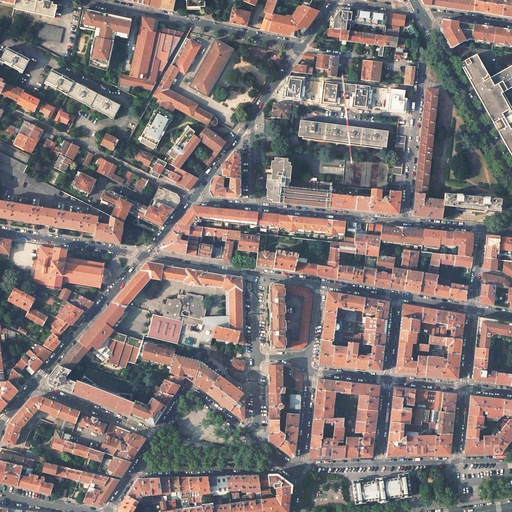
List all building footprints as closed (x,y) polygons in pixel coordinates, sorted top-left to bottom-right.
[(16,0),(15,5),(14,9),(54,18),(56,10),(57,10),(57,8),(57,6),(50,4),(51,2),(47,2),(44,1),(44,3),(30,0),(16,0)] [(122,0),(123,0),(132,2),(133,2),(143,4),(154,7),(157,8),(160,8),(162,1),(157,0),(122,0)] [(161,0),(162,1),(160,8),(167,10),(173,11),(175,0),(161,0)] [(204,0),(186,0),(187,10),(200,10),(200,7),(205,7),(204,0)] [(243,0),(242,5),(253,9),(266,13),(272,15),(274,9),(275,8),(277,0),(265,0),(265,1),(268,1),(265,9),(259,7),(261,0),(243,0)] [(465,0),(464,0),(431,0),(430,6),(473,12),(475,2),(465,0)] [(475,2),(473,12),(486,14),(487,3),(475,2)] [(486,14),(502,16),(504,6),(487,3),(486,14)] [(287,19),(277,17),(273,15),(271,21),(273,22),(271,32),(275,33),(278,34),(295,37),(303,34),(304,32),(308,27),(312,22),(316,15),(310,12),(312,9),(308,8),(303,6),(296,15),(295,16),(293,15),(292,17),(288,17),(287,19)] [(511,7),(504,6),(502,16),(511,17),(511,7)] [(355,23),(385,27),(386,24),(387,13),(383,13),(383,15),(375,14),(376,12),(368,11),(368,13),(360,12),(361,10),(357,10),(356,14),(352,14),(352,13),(350,12),(350,14),(348,13),(349,8),(341,8),(339,7),(339,9),(336,9),(330,17),(332,18),(331,27),(345,29),(346,24),(350,25),(350,23),(351,21),(355,21),(355,23)] [(95,43),(94,50),(91,50),(91,51),(91,53),(91,54),(91,55),(90,60),(93,61),(92,66),(95,68),(98,69),(103,70),(104,70),(104,71),(105,71),(106,71),(107,71),(115,36),(121,37),(128,38),(131,20),(105,14),(102,14),(98,13),(83,9),(80,25),(85,26),(84,29),(88,30),(89,27),(93,28),(99,29),(96,44),(95,43)] [(250,13),(232,9),(229,23),(247,27),(250,13)] [(266,13),(253,9),(251,18),(263,22),(266,13)] [(263,22),(261,30),(268,32),(271,22),(271,21),(273,15),(272,15),(266,13),(263,22)] [(405,16),(387,13),(386,24),(399,26),(404,26),(405,16)] [(155,20),(142,17),(140,30),(153,32),(156,33),(158,21),(155,20)] [(457,22),(447,21),(443,20),(442,27),(443,33),(450,47),(452,48),(456,46),(468,39),(462,30),(460,30),(460,27),(461,28),(462,24),(461,23),(460,23),(459,22),(458,22),(458,23),(457,22)] [(462,30),(468,39),(471,40),(472,24),(461,23),(462,24),(461,28),(460,27),(460,30),(462,30)] [(63,29),(41,24),(38,38),(60,43),(63,29)] [(399,26),(386,24),(385,27),(384,36),(387,36),(398,38),(399,30),(398,30),(399,26)] [(472,24),(471,40),(482,41),(482,37),(488,38),(489,37),(491,28),(490,26),(488,26),(487,27),(486,26),(485,26),(484,27),(482,25),(472,24)] [(493,42),(495,27),(490,26),(491,28),(489,37),(488,38),(482,37),(482,41),(493,42)] [(495,27),(493,42),(504,44),(504,40),(510,40),(511,39),(511,33),(511,29),(510,29),(508,30),(508,29),(506,29),(505,30),(504,28),(495,27)] [(331,29),(329,29),(328,33),(328,36),(340,38),(341,30),(331,29)] [(153,32),(140,30),(130,76),(146,79),(156,33),(153,32)] [(348,31),(341,30),(340,38),(339,40),(347,41),(348,31)] [(368,34),(348,31),(347,41),(374,45),(376,35),(368,34)] [(181,38),(156,33),(146,79),(157,81),(181,38)] [(384,36),(376,35),(374,45),(384,46),(385,47),(387,36),(384,36)] [(398,38),(387,36),(385,47),(386,47),(396,48),(398,38)] [(188,39),(186,38),(170,65),(175,68),(190,40),(188,39)] [(398,38),(396,48),(395,58),(401,59),(405,59),(406,53),(402,52),(403,49),(404,44),(404,41),(404,39),(398,38)] [(200,46),(190,40),(175,68),(179,70),(185,74),(200,46)] [(193,80),(189,87),(207,96),(233,50),(227,46),(216,40),(210,51),(193,80)] [(16,53),(7,48),(0,60),(0,62),(3,64),(3,63),(19,71),(19,72),(23,74),(30,60),(16,53)] [(255,56),(280,60),(281,52),(257,48),(255,56)] [(318,55),(314,54),(314,56),(318,57),(316,69),(328,70),(330,56),(318,55)] [(511,113),(511,108),(502,91),(493,76),(490,78),(477,55),(464,62),(462,63),(461,64),(461,65),(494,122),(495,122),(496,122),(511,113)] [(339,57),(330,56),(328,70),(328,74),(327,76),(336,77),(339,57)] [(351,59),(344,58),(343,70),(349,71),(350,68),(351,59)] [(372,62),(363,60),(361,80),(370,81),(372,62)] [(382,63),(372,62),(370,81),(379,82),(382,63)] [(175,68),(170,65),(153,96),(163,101),(175,108),(188,115),(191,117),(196,107),(197,105),(168,90),(178,72),(179,70),(175,68)] [(306,66),(296,65),(291,72),(305,74),(307,74),(308,67),(306,66)] [(511,65),(493,76),(502,91),(511,85),(511,65)] [(415,67),(406,66),(404,85),(412,86),(413,86),(415,67)] [(58,73),(52,70),(44,84),(48,86),(48,85),(64,93),(64,94),(71,98),(71,97),(87,105),(87,106),(94,110),(94,109),(110,117),(110,118),(113,120),(121,106),(113,102),(85,87),(58,73)] [(130,76),(121,74),(119,83),(130,85),(152,90),(157,81),(146,79),(130,76)] [(283,99),(301,101),(304,78),(288,77),(279,91),(283,91),(283,99)] [(338,83),(324,81),(321,103),(336,105),(338,83)] [(373,82),(370,110),(384,112),(387,84),(373,82)] [(130,85),(119,83),(118,88),(128,93),(130,85)] [(24,90),(17,87),(16,89),(14,88),(5,84),(1,93),(18,102),(23,92),(24,90)] [(370,86),(356,85),(353,107),(368,109),(370,86)] [(406,90),(390,88),(387,112),(406,114),(408,98),(405,98),(406,90)] [(438,90),(426,89),(425,102),(423,115),(422,128),(421,141),(419,154),(418,167),(416,180),(415,193),(425,194),(426,194),(427,184),(428,184),(428,179),(429,172),(430,158),(431,153),(433,132),(434,127),(434,119),(436,106),(437,101),(436,101),(438,90)] [(40,101),(23,92),(18,102),(17,104),(34,112),(40,101)] [(175,108),(163,101),(159,108),(155,114),(154,114),(148,124),(149,125),(147,128),(141,137),(142,137),(140,142),(153,149),(156,145),(156,146),(162,136),(161,136),(163,131),(164,132),(170,122),(168,122),(172,115),(175,108)] [(289,105),(275,103),(273,116),(287,117),(289,105)] [(55,109),(47,105),(45,107),(43,106),(40,111),(45,114),(46,114),(46,116),(51,118),(55,109)] [(208,124),(211,126),(212,126),(214,126),(215,125),(216,124),(217,123),(217,122),(217,120),(216,119),(215,118),(213,117),(213,116),(196,107),(191,117),(200,121),(208,124)] [(68,115),(60,111),(55,120),(60,122),(60,121),(62,121),(67,124),(69,120),(69,119),(67,118),(68,115)] [(75,116),(69,113),(68,115),(67,118),(69,119),(69,120),(73,122),(75,116)] [(511,113),(502,119),(505,124),(506,127),(511,123),(511,113)] [(407,120),(399,119),(398,126),(406,127),(407,120)] [(308,121),(300,121),(298,137),(306,138),(310,138),(329,140),(335,141),(339,142),(346,143),(350,143),(374,146),(378,147),(386,148),(388,132),(308,121)] [(29,138),(35,126),(26,122),(20,134),(29,138)] [(511,123),(500,130),(499,131),(499,132),(505,143),(511,155),(511,123)] [(19,130),(8,124),(6,127),(15,131),(18,132),(19,130)] [(215,156),(215,157),(228,140),(225,137),(223,140),(221,139),(219,138),(212,132),(209,130),(211,127),(210,126),(211,126),(208,124),(198,138),(194,135),(193,135),(195,132),(189,127),(186,131),(185,131),(179,139),(180,139),(177,143),(176,142),(170,150),(171,151),(163,161),(174,166),(179,169),(200,141),(214,151),(212,154),(215,156)] [(43,130),(35,126),(29,138),(37,142),(40,137),(42,132),(45,133),(46,131),(43,130)] [(20,134),(20,133),(14,144),(19,147),(32,153),(37,142),(29,138),(20,134)] [(119,140),(106,134),(101,145),(114,151),(115,148),(117,143),(119,140)] [(405,137),(397,136),(395,150),(404,151),(405,137)] [(72,144),(65,141),(62,147),(59,153),(65,156),(72,144)] [(79,148),(72,144),(65,156),(73,160),(75,156),(78,151),(79,148)] [(152,159),(142,154),(143,151),(139,149),(135,156),(136,160),(138,161),(139,160),(145,163),(144,165),(148,167),(152,159)] [(239,152),(236,150),(235,150),(235,151),(234,151),(233,153),(222,166),(222,170),(222,177),(223,177),(224,177),(231,178),(240,179),(240,168),(240,155),(239,155),(240,153),(239,153),(239,152)] [(0,160),(24,172),(27,166),(0,152),(0,160)] [(94,155),(90,153),(89,154),(83,165),(87,167),(94,155)] [(208,166),(215,156),(212,154),(207,160),(205,159),(203,162),(208,166)] [(72,161),(60,155),(54,168),(65,173),(69,164),(71,164),(72,161)] [(158,179),(160,175),(162,176),(168,179),(174,166),(163,161),(154,156),(152,159),(148,167),(153,169),(152,171),(153,171),(151,175),(158,179)] [(110,163),(101,158),(99,161),(98,164),(100,165),(99,165),(96,171),(97,172),(104,175),(110,163)] [(288,159),(275,158),(274,162),(272,161),(271,165),(274,165),(273,170),(272,170),(272,172),(272,174),(271,175),(267,175),(266,184),(268,184),(267,188),(266,197),(268,197),(271,197),(271,200),(276,200),(275,202),(279,203),(282,178),(290,179),(290,175),(291,171),(288,171),(289,167),(290,167),(290,163),(288,163),(288,159)] [(57,189),(24,172),(0,160),(0,169),(54,196),(55,193),(57,189)] [(403,161),(394,160),(394,162),(393,174),(394,174),(401,175),(403,161)] [(389,164),(345,161),(344,164),(344,167),(344,168),(344,169),(344,172),(343,175),(343,185),(380,188),(387,189),(389,164)] [(117,166),(110,163),(104,175),(110,178),(113,172),(114,171),(117,166)] [(184,187),(189,190),(198,179),(187,173),(179,169),(174,166),(168,179),(175,182),(178,183),(177,185),(183,188),(184,187)] [(134,175),(128,171),(122,184),(128,188),(134,175)] [(115,173),(113,172),(110,178),(122,184),(124,180),(116,176),(115,175),(115,174),(116,174),(115,173)] [(90,190),(93,185),(94,185),(96,181),(81,173),(79,177),(77,176),(75,181),(76,182),(74,186),(73,185),(71,189),(86,197),(88,193),(89,195),(92,190),(90,190)] [(211,187),(210,191),(213,196),(225,197),(226,188),(223,188),(223,184),(223,182),(224,177),(223,177),(215,176),(211,182),(211,187)] [(148,181),(142,178),(135,191),(141,194),(144,188),(148,181)] [(240,190),(240,179),(231,178),(229,189),(226,188),(225,197),(230,198),(236,198),(240,195),(240,190)] [(290,179),(282,178),(279,203),(283,203),(304,205),(326,207),(330,208),(331,194),(331,191),(332,189),(332,188),(330,187),(329,191),(288,187),(288,182),(290,182),(290,179)] [(290,179),(290,182),(288,182),(288,187),(329,191),(330,187),(332,188),(332,186),(332,183),(318,182),(311,181),(290,179)] [(148,181),(144,188),(148,191),(151,186),(153,183),(148,181)] [(393,184),(392,184),(391,191),(399,192),(400,185),(393,184)] [(158,190),(150,206),(152,207),(154,208),(164,188),(160,187),(158,190)] [(164,222),(173,211),(180,202),(178,195),(177,194),(174,193),(169,191),(164,188),(154,208),(152,207),(150,210),(149,210),(146,208),(144,212),(148,214),(145,219),(150,221),(148,224),(159,229),(164,222)] [(380,190),(372,190),(371,198),(369,212),(384,213),(398,214),(401,192),(399,192),(391,191),(389,191),(389,197),(386,197),(385,197),(384,197),(384,198),(383,199),(383,202),(380,202),(382,191),(380,190)] [(138,205),(112,191),(110,194),(105,192),(101,200),(116,207),(112,217),(123,223),(124,223),(127,218),(125,217),(126,214),(128,215),(129,213),(130,211),(134,213),(137,208),(141,211),(143,207),(144,207),(139,204),(138,205)] [(425,194),(415,193),(413,216),(427,217),(442,219),(443,206),(444,201),(433,200),(424,199),(425,194)] [(345,195),(331,194),(330,208),(343,209),(356,210),(357,197),(348,196),(345,195)] [(456,195),(444,194),(444,196),(444,201),(443,206),(456,207),(457,207),(459,207),(484,210),(486,210),(487,210),(500,211),(501,200),(489,199),(489,198),(484,197),(484,198),(481,198),(461,196),(462,195),(456,195)] [(371,198),(357,197),(356,210),(367,211),(369,212),(371,198)] [(6,202),(0,201),(0,217),(7,219),(11,219),(20,221),(22,205),(13,204),(6,202)] [(159,229),(180,202),(181,201),(180,202),(173,211),(164,222),(159,229)] [(32,207),(22,205),(20,221),(32,223),(37,223),(41,224),(43,224),(45,225),(48,209),(45,209),(43,208),(38,208),(32,207)] [(100,211),(90,206),(89,216),(98,217),(100,211)] [(224,210),(192,206),(182,220),(178,225),(188,226),(190,226),(195,227),(195,222),(198,222),(201,222),(201,220),(218,222),(218,220),(223,220),(224,210)] [(129,213),(148,224),(150,221),(145,219),(148,214),(144,212),(141,211),(137,208),(134,213),(130,211),(129,213)] [(50,209),(48,209),(45,225),(47,225),(50,225),(54,226),(58,227),(71,229),(73,213),(64,212),(57,211),(52,210),(50,209)] [(244,212),(224,210),(223,220),(226,221),(226,223),(253,225),(253,224),(257,224),(258,213),(244,212)] [(82,215),(73,213),(71,229),(79,230),(84,231),(91,232),(91,235),(95,236),(96,233),(97,224),(97,223),(98,217),(89,216),(87,216),(82,215)] [(261,213),(258,213),(257,224),(256,226),(256,228),(278,230),(279,217),(280,215),(269,214),(261,213)] [(109,226),(99,224),(97,224),(96,233),(95,236),(94,239),(106,241),(119,243),(121,227),(123,227),(123,223),(112,217),(111,216),(111,217),(109,226)] [(327,222),(298,218),(298,217),(293,216),(287,216),(287,217),(279,217),(278,230),(344,236),(345,231),(346,223),(338,223),(338,221),(333,220),(327,220),(327,222)] [(366,246),(368,235),(366,235),(367,224),(357,223),(355,233),(355,234),(355,239),(354,245),(356,245),(355,254),(365,255),(366,246)] [(188,226),(178,225),(173,230),(160,247),(161,250),(174,252),(186,254),(188,242),(182,241),(180,241),(179,240),(180,237),(188,238),(189,235),(190,226),(188,226)] [(424,229),(399,227),(385,226),(381,225),(381,232),(380,235),(380,237),(379,243),(394,244),(410,245),(422,246),(422,245),(423,237),(424,229)] [(195,227),(190,226),(189,235),(199,236),(201,237),(201,234),(202,227),(197,227),(195,227)] [(220,229),(215,229),(214,235),(214,236),(223,237),(227,237),(228,230),(227,230),(220,229)] [(241,232),(228,230),(227,237),(226,238),(239,240),(240,235),(241,232)] [(444,239),(442,254),(455,256),(470,257),(471,242),(471,240),(466,234),(446,232),(444,239)] [(506,238),(499,237),(498,251),(511,252),(511,234),(510,236),(510,238),(506,238)] [(199,236),(189,235),(188,238),(188,242),(186,254),(196,256),(199,236)] [(259,237),(240,235),(239,240),(238,246),(238,250),(258,252),(258,251),(259,237)] [(366,246),(379,247),(379,243),(380,237),(368,235),(366,246)] [(485,245),(484,258),(494,259),(495,254),(496,254),(498,254),(498,251),(499,237),(486,236),(485,245)] [(15,241),(0,238),(0,252),(9,254),(10,248),(14,248),(15,243),(15,241)] [(233,242),(226,241),(222,260),(230,261),(233,242)] [(331,242),(328,261),(327,261),(327,267),(326,277),(328,277),(337,279),(338,267),(338,252),(339,243),(331,242)] [(340,243),(339,243),(338,252),(346,253),(348,253),(355,254),(356,245),(354,245),(343,244),(340,243)] [(201,244),(200,244),(198,256),(201,256),(211,258),(212,246),(201,244)] [(221,246),(213,245),(212,246),(211,258),(216,259),(220,258),(222,248),(221,246)] [(379,247),(366,246),(365,255),(367,255),(378,257),(378,256),(379,247)] [(102,283),(104,284),(106,269),(104,268),(105,263),(104,263),(68,258),(68,256),(66,255),(67,250),(68,251),(68,250),(68,249),(54,247),(54,248),(54,249),(40,247),(38,261),(35,260),(33,269),(36,269),(34,283),(48,285),(47,287),(61,290),(61,289),(61,284),(64,284),(64,282),(100,288),(99,288),(101,289),(102,283)] [(298,254),(276,250),(276,254),(274,269),(284,270),(294,272),(297,258),(298,254)] [(409,251),(404,250),(401,267),(402,267),(402,270),(407,270),(407,268),(410,251),(409,251)] [(276,254),(258,251),(258,252),(256,266),(265,267),(274,269),(276,254)] [(419,252),(410,251),(407,268),(410,268),(416,270),(419,252)] [(346,253),(338,252),(338,267),(344,268),(344,267),(345,265),(346,253)] [(441,254),(432,253),(430,265),(439,266),(439,263),(441,254)] [(455,256),(442,254),(441,254),(439,263),(454,265),(455,256)] [(393,258),(378,256),(378,257),(376,268),(392,271),(393,268),(393,266),(394,260),(395,258),(393,258)] [(470,257),(455,256),(454,265),(456,265),(469,267),(471,267),(473,257),(470,257)] [(307,259),(297,258),(294,272),(302,273),(310,274),(322,277),(326,277),(327,267),(324,266),(319,265),(306,263),(307,259)] [(483,267),(483,269),(496,271),(496,267),(499,267),(499,263),(497,263),(497,260),(497,259),(496,259),(494,259),(484,258),(483,267)] [(511,261),(503,261),(502,271),(511,278),(511,261)] [(141,270),(113,303),(127,306),(150,278),(161,280),(161,278),(184,282),(184,283),(200,286),(200,284),(223,288),(223,290),(225,291),(225,295),(229,296),(229,316),(229,327),(229,329),(240,332),(242,332),(241,291),(242,291),(242,278),(226,275),(225,276),(221,275),(202,272),(202,271),(194,270),(186,269),(166,266),(163,266),(163,265),(147,262),(140,270),(141,270)] [(439,266),(430,265),(429,272),(437,274),(439,266)] [(344,268),(338,267),(337,279),(345,280),(352,281),(353,269),(353,268),(347,267),(344,267),(344,268)] [(363,271),(362,283),(368,284),(374,285),(376,272),(376,270),(371,269),(364,268),(363,271)] [(395,268),(393,268),(392,271),(392,272),(392,275),(389,288),(401,290),(404,290),(407,270),(402,270),(400,269),(395,268)] [(360,270),(353,269),(352,281),(359,283),(362,283),(363,271),(362,270),(360,270)] [(409,271),(407,270),(404,290),(407,290),(419,292),(422,273),(410,271),(409,271)] [(381,273),(376,272),(374,285),(382,286),(389,288),(392,275),(386,274),(382,273),(381,273)] [(422,273),(419,292),(422,293),(434,295),(436,285),(437,278),(437,275),(422,273)] [(482,273),(481,284),(495,286),(495,287),(509,288),(509,283),(504,278),(482,273)] [(449,280),(437,278),(436,285),(448,287),(449,280)] [(273,350),(284,349),(284,345),(285,345),(285,334),(284,334),(284,332),(285,332),(285,321),(284,321),(283,312),(285,312),(285,301),(283,301),(283,300),(284,300),(284,293),(284,289),(283,289),(283,285),(278,284),(272,283),(269,286),(269,294),(268,294),(268,299),(268,308),(270,308),(270,326),(269,326),(269,334),(269,340),(270,340),(270,347),(273,350)] [(453,284),(451,284),(450,287),(449,297),(451,298),(465,300),(467,287),(467,286),(453,284)] [(491,304),(493,305),(494,300),(496,301),(497,300),(497,298),(497,297),(494,297),(495,287),(495,286),(481,284),(480,303),(491,304)] [(308,289),(283,285),(283,289),(284,289),(284,293),(304,296),(299,341),(292,341),(292,349),(301,349),(307,344),(312,295),(308,289)] [(448,287),(436,285),(434,295),(445,297),(449,297),(450,287),(448,287)] [(65,301),(71,290),(64,287),(58,297),(65,301)] [(12,294),(8,301),(28,312),(30,308),(35,299),(15,288),(12,294)] [(337,307),(338,294),(327,292),(324,325),(322,340),(332,341),(333,341),(334,331),(335,331),(336,330),(337,330),(338,329),(338,328),(338,327),(338,326),(338,325),(337,324),(336,324),(336,323),(335,323),(337,307)] [(178,295),(177,302),(179,302),(179,304),(180,304),(180,305),(181,305),(178,316),(180,319),(180,321),(183,322),(182,323),(193,326),(194,326),(198,324),(203,326),(203,323),(204,317),(206,308),(203,308),(204,301),(202,300),(203,297),(198,296),(198,297),(187,294),(186,297),(182,296),(178,295)] [(340,307),(363,311),(365,298),(341,294),(338,294),(337,307),(340,307)] [(75,306),(86,312),(88,309),(94,302),(80,295),(75,306)] [(375,313),(377,300),(375,300),(365,298),(363,311),(363,312),(371,314),(372,312),(375,313)] [(163,317),(180,321),(180,319),(178,316),(181,305),(180,305),(180,304),(179,304),(179,302),(177,302),(176,303),(175,304),(174,304),(173,303),(172,302),(172,301),(167,299),(165,305),(162,304),(159,314),(163,315),(163,317)] [(374,319),(386,321),(388,302),(377,300),(375,313),(374,319)] [(59,319),(68,324),(72,326),(74,323),(75,324),(80,318),(86,312),(75,306),(69,303),(66,309),(65,308),(62,313),(61,312),(58,318),(59,319)] [(94,325),(79,342),(89,350),(92,346),(99,351),(96,355),(98,357),(101,353),(103,354),(99,358),(103,361),(106,357),(107,358),(110,355),(111,356),(109,363),(126,367),(127,362),(135,364),(138,355),(143,341),(116,335),(112,329),(125,313),(123,311),(127,306),(113,303),(106,311),(94,325)] [(402,313),(401,317),(419,320),(422,320),(423,308),(403,304),(402,313)] [(362,323),(363,312),(363,311),(340,307),(339,313),(341,313),(345,314),(344,321),(342,342),(348,343),(353,343),(354,334),(355,322),(362,323)] [(28,312),(26,316),(43,326),(43,325),(47,317),(30,308),(28,312)] [(435,323),(437,310),(433,309),(423,308),(422,320),(422,322),(434,324),(435,323)] [(447,325),(448,312),(445,311),(437,310),(435,323),(447,325)] [(451,327),(463,328),(463,326),(464,315),(448,312),(447,325),(447,327),(451,327)] [(177,344),(182,323),(183,322),(180,321),(163,317),(153,315),(148,337),(177,344)] [(229,316),(204,317),(203,323),(216,326),(229,329),(229,327),(229,316)] [(364,330),(385,332),(385,330),(386,321),(374,319),(366,317),(364,330)] [(400,326),(400,330),(417,332),(418,332),(419,320),(401,317),(400,326)] [(511,322),(509,322),(478,317),(478,321),(476,339),(475,348),(488,349),(492,350),(493,340),(496,338),(511,339),(511,322)] [(54,328),(51,331),(54,334),(57,337),(68,324),(59,319),(52,326),(54,328)] [(182,323),(177,344),(199,349),(201,341),(212,343),(213,337),(216,326),(203,323),(203,326),(202,330),(198,332),(192,330),(193,326),(182,323)] [(216,326),(213,337),(227,341),(228,341),(237,343),(240,332),(229,329),(216,326)] [(446,338),(461,339),(462,332),(463,328),(451,327),(450,335),(446,334),(446,338)] [(7,329),(6,328),(7,335),(7,342),(15,341),(15,332),(7,329)] [(372,345),(384,346),(384,341),(385,332),(364,330),(363,344),(372,345)] [(399,337),(399,342),(414,344),(416,344),(417,332),(400,330),(399,337)] [(354,334),(353,343),(358,344),(360,344),(361,333),(358,333),(358,335),(354,334)] [(419,350),(428,351),(428,350),(429,344),(430,336),(429,334),(421,333),(419,344),(419,350)] [(44,345),(53,350),(58,344),(60,342),(57,339),(58,337),(57,337),(54,334),(52,336),(51,335),(46,341),(47,341),(44,345)] [(430,336),(429,344),(443,345),(445,345),(446,338),(440,337),(437,337),(434,337),(430,336)] [(447,353),(460,355),(461,347),(461,339),(446,338),(445,345),(445,346),(448,346),(447,353)] [(321,351),(320,355),(333,356),(334,346),(331,346),(332,341),(322,340),(321,351)] [(176,349),(143,341),(138,355),(143,356),(142,357),(149,359),(148,361),(160,364),(163,365),(164,361),(172,363),(174,355),(176,349)] [(73,350),(59,365),(72,370),(89,350),(79,342),(73,350)] [(395,373),(416,375),(417,362),(413,362),(412,360),(414,344),(399,342),(397,353),(395,373)] [(348,348),(347,354),(357,355),(358,344),(353,343),(348,343),(348,348)] [(32,352),(43,362),(49,354),(51,352),(38,345),(32,352)] [(369,359),(368,370),(381,371),(382,364),(384,346),(372,345),(371,357),(369,357),(369,359)] [(333,356),(332,366),(338,367),(346,367),(347,354),(348,348),(334,346),(333,356)] [(488,349),(475,348),(474,355),(474,357),(487,359),(488,349)] [(28,366),(34,372),(36,370),(43,362),(32,352),(30,350),(20,360),(26,365),(28,366)] [(209,355),(220,363),(222,354),(210,350),(209,355)] [(443,359),(441,378),(445,378),(457,379),(460,355),(447,353),(447,359),(443,359)] [(347,354),(346,367),(357,369),(368,370),(369,359),(356,357),(357,355),(347,354)] [(201,362),(174,355),(172,363),(169,373),(175,375),(185,377),(188,379),(194,383),(201,362)] [(320,355),(319,365),(329,366),(332,366),(333,356),(320,355)] [(417,362),(416,375),(418,375),(425,376),(427,357),(418,356),(417,362)] [(427,357),(425,376),(429,376),(441,378),(443,359),(443,358),(428,356),(427,357)] [(487,359),(474,357),(474,360),(473,367),(483,368),(486,368),(487,359)] [(233,359),(230,370),(243,373),(245,362),(233,359)] [(20,360),(12,369),(18,374),(26,365),(20,360)] [(220,376),(201,362),(194,383),(196,385),(207,393),(220,376)] [(49,378),(51,385),(60,389),(72,393),(76,382),(67,379),(66,379),(66,377),(72,370),(59,365),(49,378)] [(284,393),(285,388),(282,388),(282,365),(268,365),(269,379),(269,393),(279,393),(284,393)] [(28,366),(26,369),(32,375),(34,372),(28,366)] [(473,367),(472,376),(477,382),(481,382),(494,383),(496,372),(490,371),(489,375),(485,374),(485,373),(484,373),(484,371),(482,371),(483,368),(473,367)] [(8,381),(14,386),(15,384),(20,376),(18,374),(12,369),(8,381)] [(297,389),(301,390),(302,384),(303,378),(299,372),(292,369),(292,376),(296,380),(295,389),(297,389)] [(234,378),(244,381),(244,375),(243,373),(230,370),(230,376),(232,377),(234,378)] [(496,372),(494,383),(498,384),(504,384),(507,385),(508,374),(496,372)] [(172,382),(180,386),(182,382),(185,377),(175,375),(172,382)] [(244,393),(220,376),(207,393),(214,399),(223,405),(230,411),(244,393)] [(335,393),(342,393),(351,394),(351,383),(338,381),(317,379),(316,391),(335,393)] [(76,382),(72,393),(86,399),(114,410),(130,416),(135,402),(77,380),(76,382)] [(161,392),(173,396),(178,388),(180,386),(172,382),(165,380),(161,392)] [(2,399),(7,403),(18,391),(14,386),(8,381),(5,381),(5,388),(9,388),(2,396),(2,399)] [(369,396),(370,385),(361,384),(351,383),(351,394),(359,395),(369,396)] [(357,409),(377,411),(377,404),(379,386),(370,385),(369,396),(359,395),(357,409)] [(404,398),(405,389),(394,387),(393,393),(393,396),(404,398)] [(284,406),(283,415),(286,415),(290,415),(291,410),(295,410),(295,415),(299,415),(300,406),(300,399),(301,390),(297,389),(297,395),(292,394),(292,389),(285,388),(284,393),(284,396),(288,396),(288,405),(284,404),(284,406)] [(413,409),(415,390),(410,389),(405,389),(404,398),(406,405),(406,408),(411,409),(413,409)] [(427,399),(428,391),(420,390),(415,390),(413,409),(416,409),(426,410),(426,402),(419,401),(419,398),(427,399)] [(155,399),(166,407),(168,403),(173,396),(161,392),(159,391),(155,399)] [(315,405),(313,419),(324,418),(332,418),(335,393),(316,391),(315,405)] [(441,406),(443,393),(438,392),(428,391),(427,399),(426,402),(426,410),(439,411),(441,412),(441,406)] [(244,405),(244,393),(230,411),(242,420),(244,418),(244,405)] [(279,393),(269,393),(269,407),(269,420),(279,420),(279,408),(282,408),(283,407),(284,406),(283,405),(282,405),(279,405),(279,393)] [(444,412),(454,413),(454,406),(456,394),(443,393),(441,406),(445,406),(444,412)] [(491,408),(492,398),(470,395),(469,405),(487,407),(491,408)] [(30,400),(25,406),(35,415),(39,410),(44,398),(39,396),(32,398),(30,400)] [(404,398),(393,396),(392,403),(392,407),(402,408),(402,405),(406,405),(404,398)] [(135,402),(130,416),(154,425),(156,423),(166,407),(155,399),(152,397),(147,405),(136,400),(135,402)] [(53,402),(44,398),(39,410),(57,418),(62,405),(53,402)] [(502,415),(503,399),(497,398),(492,398),(491,408),(487,407),(487,412),(486,417),(499,418),(499,417),(502,417),(502,415)] [(511,416),(511,399),(503,399),(502,415),(511,415),(511,416),(511,417),(511,416)] [(71,409),(62,405),(57,418),(75,425),(76,423),(80,412),(71,409)] [(487,407),(469,405),(469,407),(468,415),(481,416),(481,412),(487,412),(487,407)] [(18,414),(10,423),(21,427),(23,429),(35,415),(25,406),(18,414)] [(402,408),(392,407),(391,411),(390,422),(407,424),(409,424),(411,409),(406,408),(402,408)] [(363,432),(375,432),(376,422),(377,411),(357,409),(355,433),(363,432)] [(424,422),(426,410),(416,409),(414,424),(421,425),(421,422),(424,422)] [(438,419),(439,411),(426,410),(424,422),(435,423),(436,419),(438,419)] [(439,434),(451,434),(452,426),(454,413),(444,412),(441,412),(439,411),(438,419),(438,424),(435,424),(434,432),(435,434),(439,434)] [(92,419),(83,415),(79,425),(102,434),(106,424),(97,421),(98,419),(95,418),(92,417),(92,419)] [(285,427),(298,427),(298,421),(299,415),(295,415),(290,415),(286,415),(285,427)] [(481,416),(468,415),(467,425),(466,438),(477,437),(478,437),(479,429),(481,429),(483,421),(486,421),(486,417),(481,416)] [(312,426),(311,434),(322,435),(323,429),(324,423),(324,418),(313,419),(312,426)] [(332,418),(324,418),(324,423),(330,422),(335,422),(334,427),(343,427),(344,418),(332,418)] [(30,447),(31,447),(38,428),(41,430),(42,427),(52,431),(56,430),(71,435),(73,430),(54,423),(54,424),(41,419),(30,432),(28,435),(24,446),(30,447)] [(279,420),(269,420),(269,434),(270,441),(278,447),(285,435),(282,433),(279,431),(279,420)] [(501,429),(506,424),(502,420),(495,425),(501,429)] [(323,429),(322,435),(326,435),(328,435),(328,432),(334,433),(334,427),(335,422),(330,422),(329,430),(323,429)] [(407,424),(390,422),(389,428),(389,430),(403,430),(406,430),(407,424)] [(424,422),(421,422),(421,425),(421,428),(431,429),(430,431),(434,432),(435,424),(435,423),(424,422)] [(7,432),(4,441),(15,445),(16,445),(23,429),(21,427),(10,423),(7,432)] [(110,424),(107,433),(123,439),(128,431),(110,424)] [(496,435),(507,445),(509,442),(511,438),(511,429),(506,424),(501,429),(500,431),(496,435)] [(278,447),(292,457),(295,456),(296,441),(298,427),(285,427),(285,431),(285,435),(278,447)] [(333,438),(333,442),(338,442),(342,442),(344,427),(343,427),(334,427),(334,433),(333,438)] [(71,435),(56,430),(54,437),(56,438),(53,448),(63,451),(63,450),(73,453),(76,443),(69,441),(71,435)] [(403,430),(389,430),(389,434),(388,442),(402,441),(406,440),(405,436),(406,433),(403,433),(403,430)] [(129,431),(128,431),(123,439),(121,442),(125,445),(128,442),(133,433),(129,431)] [(359,437),(357,457),(358,457),(372,457),(375,432),(363,432),(363,437),(359,437)] [(123,439),(107,433),(100,451),(103,452),(113,455),(118,447),(121,442),(123,439)] [(135,434),(133,433),(128,442),(139,450),(146,439),(143,437),(135,434)] [(310,447),(309,459),(311,458),(331,458),(333,442),(333,438),(326,438),(322,438),(322,435),(311,434),(310,447)] [(435,437),(433,455),(437,455),(449,455),(451,434),(439,434),(439,437),(435,437)] [(406,444),(406,456),(415,456),(419,455),(420,435),(418,435),(405,436),(406,440),(406,444)] [(420,435),(419,455),(428,455),(433,455),(435,437),(435,435),(420,435)] [(483,440),(484,454),(491,454),(493,453),(492,435),(483,436),(483,440)] [(492,435),(493,453),(499,453),(507,445),(496,435),(492,435)] [(345,446),(344,458),(355,457),(357,457),(359,437),(346,437),(345,446)] [(465,441),(464,454),(474,454),(484,454),(483,440),(477,440),(477,437),(466,438),(465,441)] [(387,445),(386,456),(400,456),(406,456),(406,444),(402,445),(402,441),(388,442),(387,445)] [(135,455),(139,450),(128,442),(125,445),(121,442),(118,447),(122,450),(118,457),(131,461),(135,455)] [(333,442),(331,458),(333,458),(344,458),(345,446),(337,446),(338,442),(333,442)] [(90,448),(76,443),(73,453),(87,457),(90,448)] [(122,450),(118,447),(113,455),(118,457),(122,450)] [(100,451),(90,448),(87,457),(100,462),(103,452),(100,451)] [(34,460),(45,463),(46,458),(33,456),(34,452),(29,451),(28,451),(27,455),(25,454),(24,458),(34,460)] [(0,452),(0,460),(22,466),(24,458),(0,452)] [(129,464),(131,461),(118,457),(113,455),(106,473),(121,477),(129,464)] [(30,468),(31,468),(34,460),(24,458),(22,466),(30,468)] [(20,475),(22,466),(0,460),(0,481),(7,483),(18,486),(20,475)] [(55,475),(57,465),(45,463),(43,472),(55,475)] [(66,477),(68,468),(57,465),(55,475),(66,477)] [(79,480),(83,471),(69,468),(68,468),(66,477),(79,480)] [(79,480),(91,483),(95,474),(83,471),(79,480)] [(363,479),(352,480),(355,504),(365,502),(365,501),(378,499),(378,502),(388,501),(388,498),(401,496),(401,498),(411,496),(408,473),(398,474),(398,475),(363,480),(363,479)] [(29,489),(39,491),(41,480),(38,479),(39,476),(30,474),(29,477),(20,475),(18,486),(29,489)] [(103,486),(109,477),(104,476),(95,474),(91,483),(103,486)] [(277,474),(268,475),(269,486),(273,485),(274,488),(276,488),(277,495),(291,493),(291,485),(284,480),(277,474)] [(233,476),(226,476),(228,490),(242,490),(242,484),(242,475),(233,476)] [(248,475),(242,475),(242,484),(242,490),(242,492),(249,492),(253,491),(260,491),(260,489),(260,487),(258,475),(248,475)] [(262,475),(258,475),(260,487),(267,486),(269,486),(268,475),(262,475)] [(202,477),(198,477),(200,490),(201,494),(205,494),(210,493),(208,476),(202,477)] [(214,476),(208,476),(210,493),(210,497),(229,494),(228,490),(226,476),(214,476)] [(107,498),(119,480),(109,477),(103,486),(100,491),(92,504),(96,505),(98,505),(104,503),(107,498)] [(164,478),(159,478),(161,493),(171,492),(169,477),(164,478)] [(173,477),(169,477),(171,492),(180,491),(178,477),(173,477)] [(183,477),(178,477),(180,491),(180,493),(190,492),(188,477),(183,477)] [(193,477),(188,477),(190,492),(200,490),(198,477),(193,477)] [(47,493),(51,494),(53,484),(44,482),(45,479),(41,478),(41,480),(39,491),(47,493)] [(128,493),(128,495),(139,502),(143,496),(152,495),(150,478),(143,478),(138,478),(133,487),(128,493)] [(154,478),(150,478),(152,495),(161,493),(159,478),(154,478)] [(89,503),(92,504),(100,491),(99,490),(97,490),(96,490),(94,491),(94,493),(94,494),(87,492),(83,502),(89,503)] [(180,493),(180,491),(171,492),(172,500),(175,500),(181,499),(180,493)] [(288,511),(291,493),(277,495),(276,495),(276,497),(261,499),(263,511),(288,511)] [(123,502),(121,505),(131,511),(132,511),(139,502),(128,495),(123,502)] [(195,506),(202,505),(201,498),(201,497),(194,497),(194,502),(195,506)] [(206,497),(201,498),(202,505),(206,505),(205,501),(211,500),(210,497),(206,497)] [(263,511),(261,499),(255,500),(250,501),(243,502),(244,511),(263,511)] [(244,511),(243,502),(230,503),(231,511),(244,511)] [(231,511),(230,503),(223,504),(219,505),(212,506),(212,511),(231,511)]
